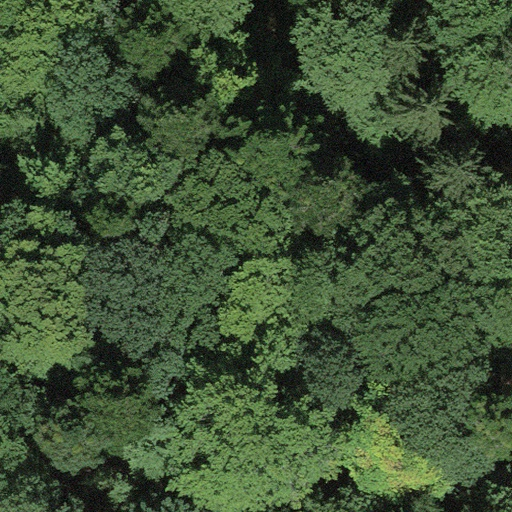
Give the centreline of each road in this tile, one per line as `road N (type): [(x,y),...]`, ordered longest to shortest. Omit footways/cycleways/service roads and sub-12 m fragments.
road 1 (track): [(0,477),(511,473)]
road 2 (track): [(0,79),(128,0)]
